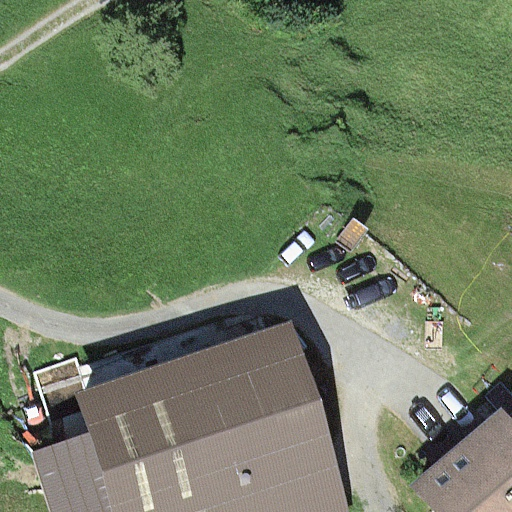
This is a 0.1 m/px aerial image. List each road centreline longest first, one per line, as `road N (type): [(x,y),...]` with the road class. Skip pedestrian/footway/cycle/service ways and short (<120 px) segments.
road 1 (track): [(438,405),(325,318),(280,304),(90,331),(0,301)]
road 2 (track): [(368,511),(357,419),(379,358)]
